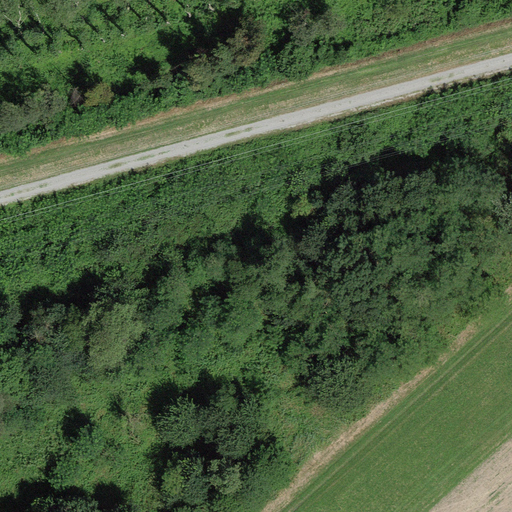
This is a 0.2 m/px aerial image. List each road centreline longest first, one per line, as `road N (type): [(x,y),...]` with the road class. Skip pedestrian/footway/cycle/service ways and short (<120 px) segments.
road 1 (track): [(511,68),(0,206)]
road 2 (track): [(511,304),(283,511)]
